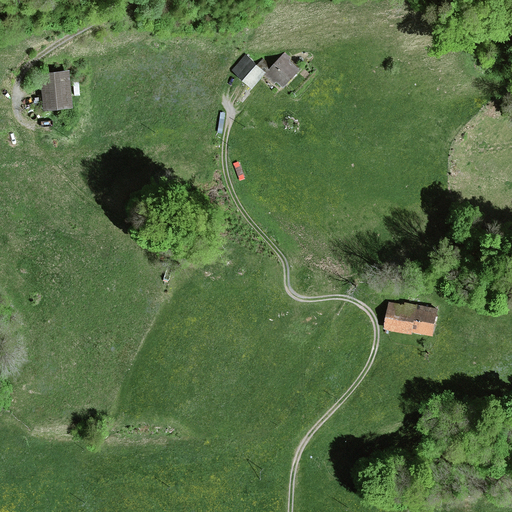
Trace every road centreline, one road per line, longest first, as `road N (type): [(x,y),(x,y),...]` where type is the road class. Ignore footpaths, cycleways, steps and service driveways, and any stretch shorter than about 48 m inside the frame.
road 1 (track): [(288,511),(295,458),(370,368),(379,340),(365,306),(336,297),(300,300),(286,289),(283,256),(227,129),(233,108)]
road 2 (track): [(149,0),(43,51),(20,78),(26,120),(51,129)]
